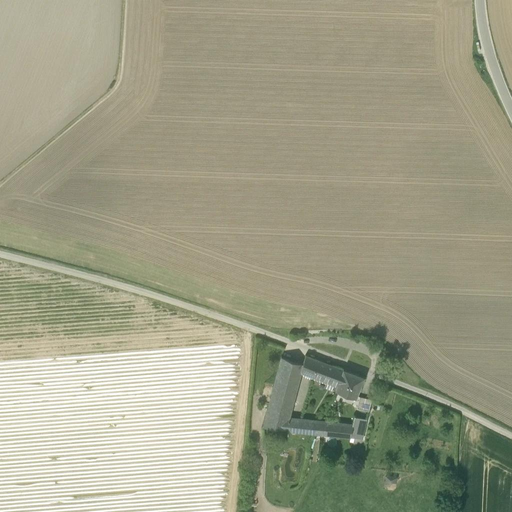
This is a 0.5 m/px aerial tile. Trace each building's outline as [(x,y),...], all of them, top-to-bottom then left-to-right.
[(301,373),(334,385),(338,387),(343,373),(344,370),(306,356),(305,357),(306,357),(303,365),(300,373),(301,373)] [(263,428),(286,430),(289,419),(301,373),(300,373),(303,365),(281,357),(263,428)] [(344,370),(343,373),(363,380),(364,378),(344,370)] [(356,398),(363,380),(343,373),(338,387),(336,391),(356,398)] [(357,409),(369,412),(372,400),(359,397),(357,409)] [(355,418),(353,426),(351,437),(362,440),(367,420),(355,418)] [(350,438),(351,437),(353,426),(289,419),(286,430),(289,430),(288,432),(350,438)]
